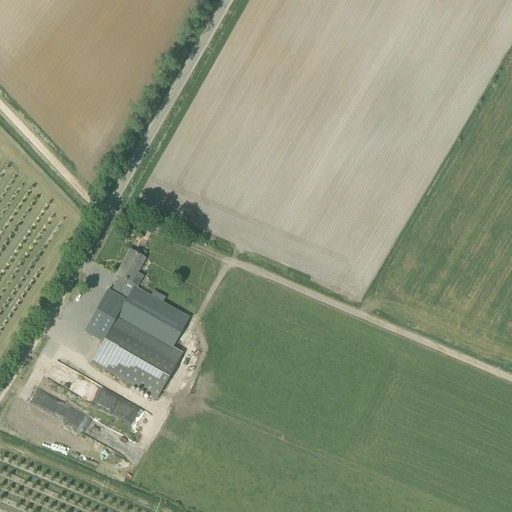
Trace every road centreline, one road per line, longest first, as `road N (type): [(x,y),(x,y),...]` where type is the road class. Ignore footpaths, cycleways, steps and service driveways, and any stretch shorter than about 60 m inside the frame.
road 1 (unclassified): [(0,391),(227,0)]
road 2 (track): [(511,378),(108,207)]
road 3 (track): [(105,215),(0,105)]
